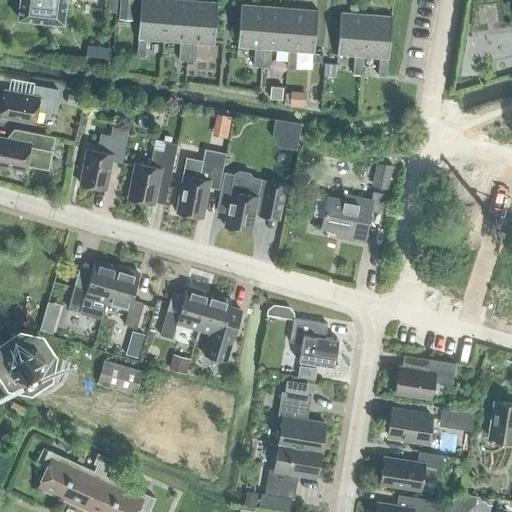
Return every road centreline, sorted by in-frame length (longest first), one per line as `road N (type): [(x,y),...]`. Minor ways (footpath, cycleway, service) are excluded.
road 1 (residential): [(374,304),(0,196)]
road 2 (residential): [(374,304),(344,511)]
road 3 (residential): [(404,313),(412,282),(401,227),(422,140)]
road 4 (residential): [(422,140),(447,0)]
